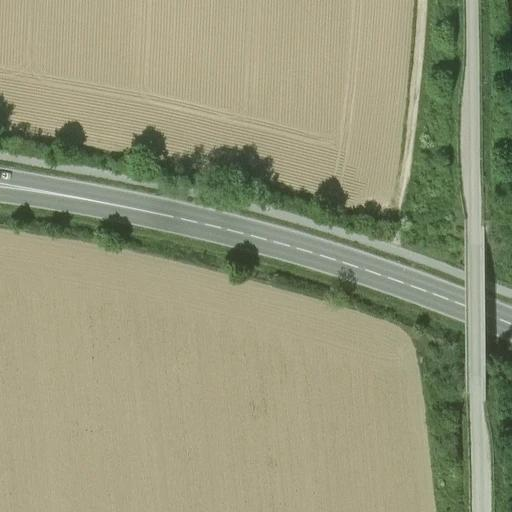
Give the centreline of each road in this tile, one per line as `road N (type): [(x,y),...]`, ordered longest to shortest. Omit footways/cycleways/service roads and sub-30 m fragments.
road 1 (secondary): [(0,187),(172,218),(395,280),(511,324)]
road 2 (unclassified): [(483,511),(473,227)]
road 3 (track): [(422,0),(407,172),(391,251)]
road 4 (track): [(474,0),(473,227)]
